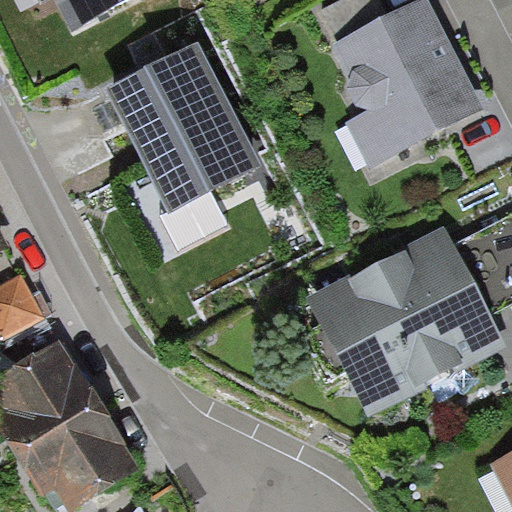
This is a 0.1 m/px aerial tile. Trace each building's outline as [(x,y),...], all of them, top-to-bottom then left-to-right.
[(53,0),(71,35),(142,0),(53,0)] [(340,44),(332,48),(364,112),(347,121),(372,171),(486,115),(444,31),(429,0),(390,19),(380,0),(344,0),(324,10),(340,44)] [(200,46),(102,95),(167,223),(265,174),(200,46)] [(446,230),(308,303),(370,421),(437,386),(508,349),(492,318),(511,308),(511,309),(511,218),(456,248),(446,230)] [(0,256),(9,252),(0,235),(0,256)] [(21,277),(0,289),(0,329),(8,343),(47,321),(21,277)] [(0,402),(1,403),(7,414),(0,418),(0,433),(43,502),(56,494),(60,501),(66,511),(88,511),(145,477),(64,348),(0,387),(0,402)] [(511,501),(511,457),(494,466),(511,501)]
